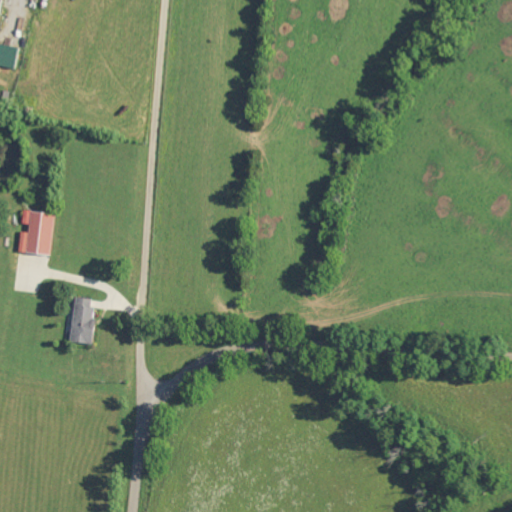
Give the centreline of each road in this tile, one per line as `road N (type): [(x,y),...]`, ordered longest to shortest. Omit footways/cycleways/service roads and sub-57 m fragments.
road 1 (residential): [(511,355),(296,341),(225,351),(170,389),(159,406),(135,511)]
road 2 (residential): [(156,412),(142,382),(168,0)]
